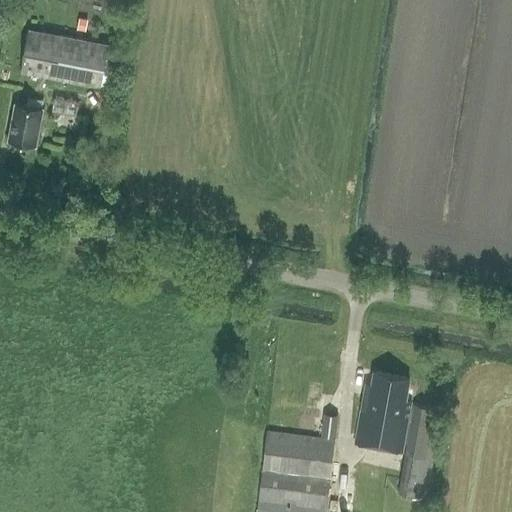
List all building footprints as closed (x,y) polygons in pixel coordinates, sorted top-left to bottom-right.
[(108,44),(29,29),(21,72),(101,87),(102,84),(115,86),(118,66),(105,64),(108,44)] [(61,95),(59,109),(84,113),(86,99),(61,95)] [(29,98),(28,104),(17,102),(10,140),(36,145),(44,107),(42,107),(44,101),(29,98)] [(142,365),(145,350),(113,344),(110,359),(107,359),(100,395),(136,402),(133,419),(155,424),(162,388),(141,384),(145,366),(142,365)] [(362,442),(399,450),(403,451),(412,401),(406,400),(409,379),(375,372),(372,384),(369,384),(367,393),(365,392),(356,442),(362,442)] [(414,404),(398,493),(427,498),(442,409),(414,404)] [(322,435),(336,437),(338,416),(324,414),(322,435)]
